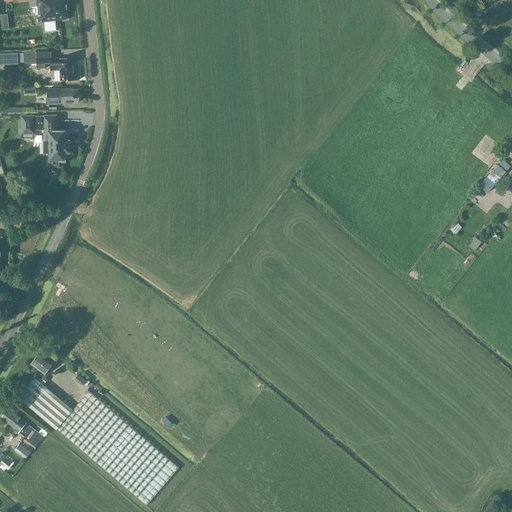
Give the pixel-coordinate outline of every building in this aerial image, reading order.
[(37,0),(39,16),(41,16),(42,23),(67,20),(68,20),(68,19),(65,0),(37,0)] [(7,15),(0,15),(2,30),(9,29),(7,15)] [(61,81),(78,81),(77,68),(75,68),(74,58),(51,59),(50,50),(24,51),(24,53),(24,63),(36,62),(37,69),(45,69),(44,64),(51,64),(51,67),(60,67),(61,81)] [(24,51),(0,52),(0,65),(18,65),(18,63),(24,63),(24,53),(24,51)] [(62,104),(79,103),(78,90),(72,90),(71,88),(61,89),(49,89),(49,104),(62,103),(62,104)] [(72,111),(64,111),(64,124),(81,125),(81,105),(72,104),(72,111)] [(44,141),(44,142),(51,142),(51,152),(49,152),(49,166),(59,166),(59,163),(66,163),(66,152),(68,152),(68,150),(67,149),(67,132),(56,132),(56,116),(22,117),(23,134),(34,133),(34,130),(45,130),(45,141),(44,141)] [(497,165),(487,178),(494,184),(510,166),(503,160),(498,166),(497,165)] [(511,191),(511,176),(503,184),(511,191)] [(459,228),(463,221),(456,217),(452,224),(459,228)] [(53,365),(39,353),(30,365),(44,375),(53,365)] [(78,375),(75,380),(83,386),(86,381),(78,375)] [(146,506),(178,467),(88,390),(84,394),(85,395),(73,410),(34,377),(18,397),(56,429),(146,506)] [(26,423),(8,409),(2,418),(20,432),(25,437),(16,448),(24,455),(23,457),(26,459),(33,449),(34,450),(44,437),(26,423)] [(0,434),(0,441),(3,444),(13,430),(6,425),(0,434)] [(0,452),(0,456),(3,459),(9,452),(4,448),(0,452)]
